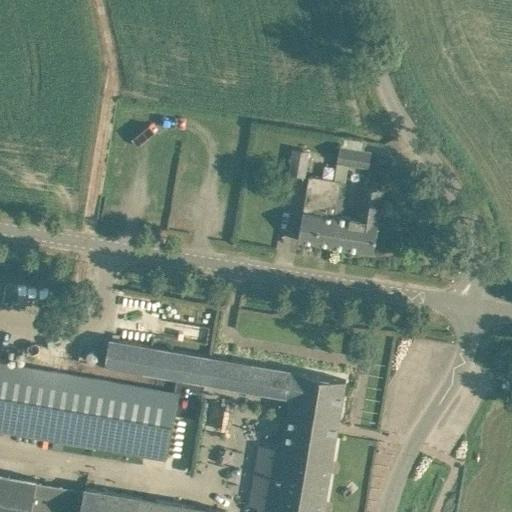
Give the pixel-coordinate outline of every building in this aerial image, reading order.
[(339,145),(337,161),(348,163),(349,163),(369,166),(371,150),(363,149),(364,142),(365,141),(353,139),(342,137),(342,139),(341,146),(339,145)] [(309,150),(293,147),(289,172),(305,175),(309,150)] [(301,219),(298,239),(331,244),(336,214),(341,180),(334,179),(309,175),(307,187),(303,211),(301,219)] [(331,244),(331,246),(336,247),(374,252),(384,188),(364,185),(362,185),(357,217),(341,215),(336,214),(331,244)] [(100,349),(98,363),(105,365),(125,369),(159,374),(175,377),(287,396),(292,397),(291,404),(288,420),(283,448),(261,444),(250,504),(258,505),(257,511),(323,511),(337,428),(346,379),(297,371),(297,368),(110,337),(107,351),(100,349)] [(0,362),(0,427),(41,434),(166,456),(169,437),(177,393),(172,392),(157,389),(102,380),(71,375),(52,372),(0,362)] [(53,439),(52,447),(62,449),(64,441),(53,439)] [(0,471),(0,511),(32,511),(37,481),(38,478),(0,471)] [(37,481),(32,511),(80,511),(85,489),(37,481)] [(80,511),(226,511),(227,510),(86,486),(85,489),(80,511)]
